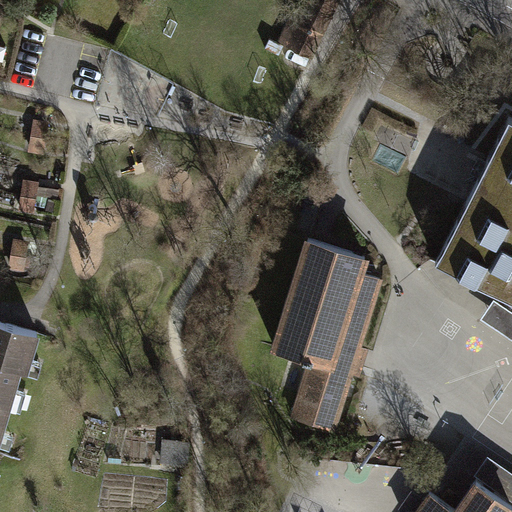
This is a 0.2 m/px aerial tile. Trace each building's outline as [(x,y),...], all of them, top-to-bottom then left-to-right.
[(276,40),(306,54),(331,0),(306,0),(297,19),(288,15),(276,40)] [(511,117),(509,116),(473,189),(511,208),(511,117)] [(93,147),(126,158),(134,135),(101,124),(93,147)] [(39,210),(41,181),(26,180),(24,209),(39,210)] [(511,299),(511,208),(473,189),(436,262),(511,299)] [(310,361),(294,415),(334,427),(380,278),(360,272),(365,255),(308,238),(275,347),(304,356),(303,359),(310,361)] [(511,309),(493,297),(480,316),(511,337),(511,309)] [(0,419),(19,357),(25,359),(33,330),(0,320),(0,419)] [(511,511),(511,470),(488,453),(474,473),(511,500),(511,511)] [(505,511),(511,503),(477,478),(455,508),(430,491),(415,511),(505,511)]
